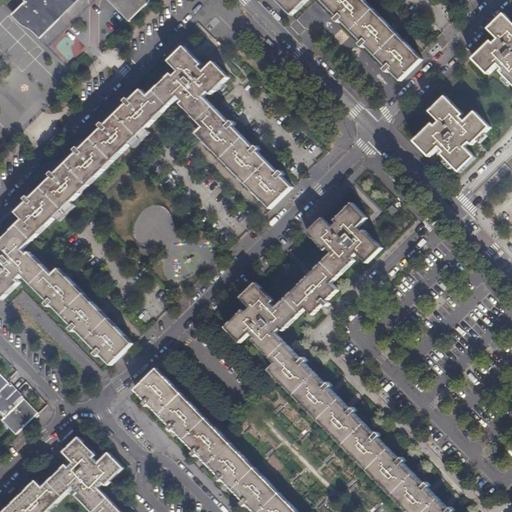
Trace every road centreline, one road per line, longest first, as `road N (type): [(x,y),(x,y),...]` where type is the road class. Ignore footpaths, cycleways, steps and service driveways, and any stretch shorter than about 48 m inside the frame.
road 1 (residential): [(94,407),(374,130)]
road 2 (residential): [(511,475),(500,480),(353,328),(370,283),(448,206)]
road 3 (residential): [(197,0),(0,189)]
road 4 (residential): [(374,130),(503,0)]
road 5 (residential): [(246,0),(374,130)]
